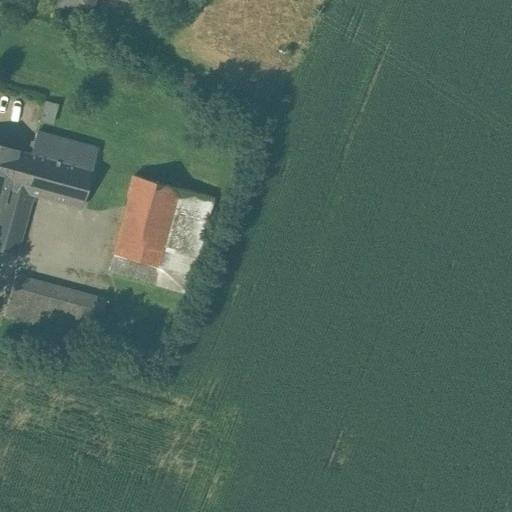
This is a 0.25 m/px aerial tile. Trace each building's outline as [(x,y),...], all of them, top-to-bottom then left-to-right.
[(130,0),(64,0),(63,6),(85,12),(88,0),(116,0),(130,4),(130,0)] [(58,106),(46,103),(40,124),(52,128),(54,121),(58,106)] [(121,122),(58,105),(58,106),(54,121),(116,138),(121,122)] [(98,149),(37,133),(32,153),(0,144),(0,250),(19,256),(36,193),(83,206),(98,149)] [(214,198),(137,177),(111,272),(188,293),(214,198)] [(105,302),(15,279),(5,317),(95,341),(105,302)]
